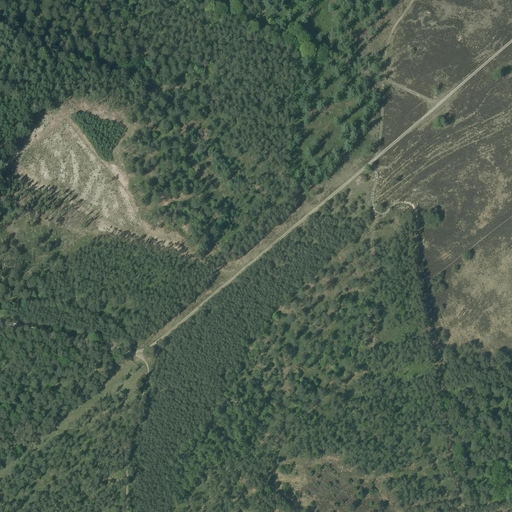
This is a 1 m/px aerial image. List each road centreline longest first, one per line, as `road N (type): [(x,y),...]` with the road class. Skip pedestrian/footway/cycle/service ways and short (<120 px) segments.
road 1 (track): [(511,41),(140,355)]
road 2 (track): [(0,11),(66,50),(160,85),(219,95),(307,214)]
road 3 (track): [(0,203),(236,274)]
road 4 (track): [(383,80),(202,0)]
road 5 (track): [(140,355),(147,378),(125,462),(127,511)]
road 6 (track): [(140,355),(0,320)]
